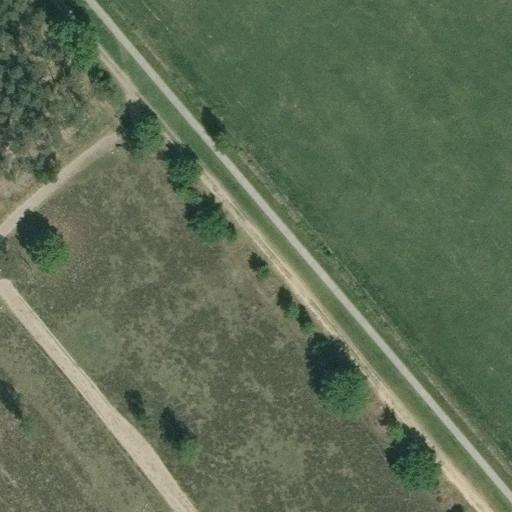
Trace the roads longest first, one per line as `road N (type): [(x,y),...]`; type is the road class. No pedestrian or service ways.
road 1 (track): [(54,0),(481,511)]
road 2 (track): [(183,511),(0,290)]
road 3 (track): [(0,232),(158,81)]
